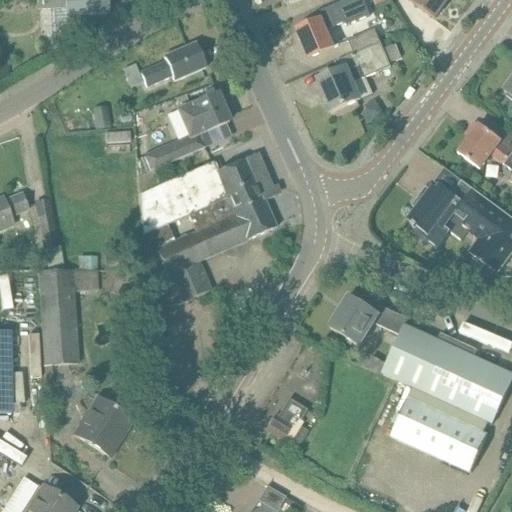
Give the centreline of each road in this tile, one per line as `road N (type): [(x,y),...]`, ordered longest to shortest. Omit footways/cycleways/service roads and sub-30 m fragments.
road 1 (unclassified): [(308,193),(364,190),(504,0)]
road 2 (residential): [(205,443),(307,273),(312,238)]
road 3 (residential): [(511,332),(467,327),(312,238)]
road 4 (residential): [(308,193),(227,0)]
road 5 (residential): [(339,511),(205,443)]
road 6 (unclassified): [(0,119),(120,43)]
